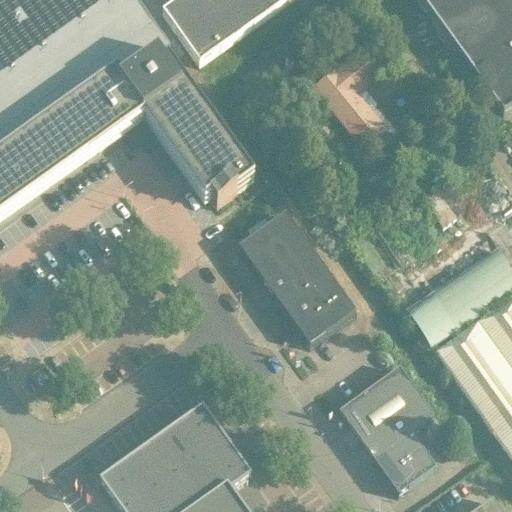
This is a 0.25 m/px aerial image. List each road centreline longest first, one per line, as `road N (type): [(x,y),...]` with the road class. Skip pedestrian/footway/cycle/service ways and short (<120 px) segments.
road 1 (unclassified): [(231,332),(40,467)]
road 2 (unclassified): [(355,511),(231,332)]
road 3 (unclassified): [(231,332),(129,184)]
